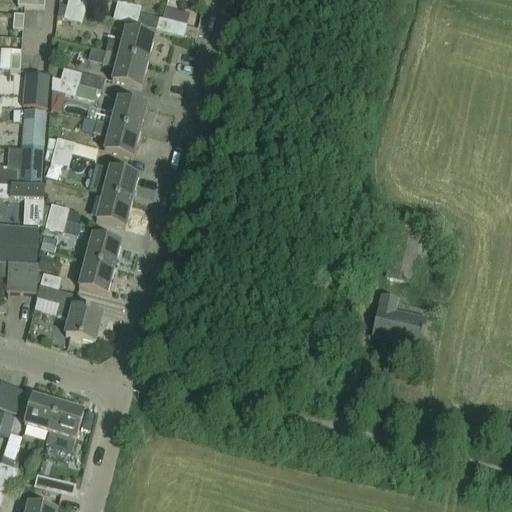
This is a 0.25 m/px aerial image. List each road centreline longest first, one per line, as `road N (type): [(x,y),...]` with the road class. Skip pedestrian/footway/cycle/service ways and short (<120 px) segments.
road 1 (residential): [(122,390),(218,0)]
road 2 (track): [(332,435),(122,390)]
road 3 (residential): [(122,390),(0,357)]
road 4 (residential): [(90,511),(122,390)]
